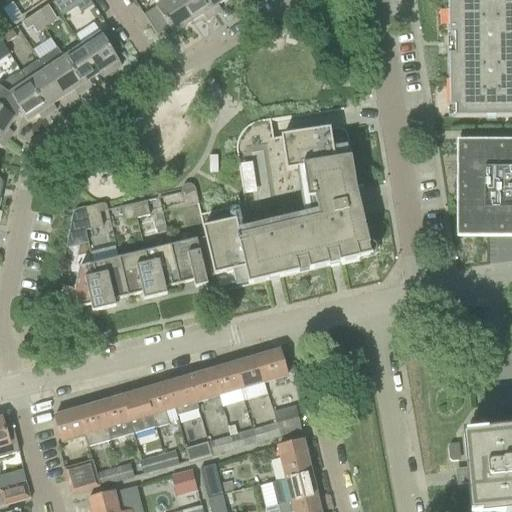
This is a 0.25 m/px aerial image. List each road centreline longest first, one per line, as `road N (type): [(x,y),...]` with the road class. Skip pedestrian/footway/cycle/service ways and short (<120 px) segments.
road 1 (residential): [(14,388),(8,303),(32,189),(64,141),(164,76)]
road 2 (residential): [(14,388),(299,321)]
road 3 (residential): [(417,280),(376,0)]
road 4 (residential): [(404,511),(366,305)]
road 5 (residential): [(299,321),(343,511)]
road 6 (residential): [(164,76),(294,0)]
road 7 (residential): [(56,511),(33,463),(14,388)]
